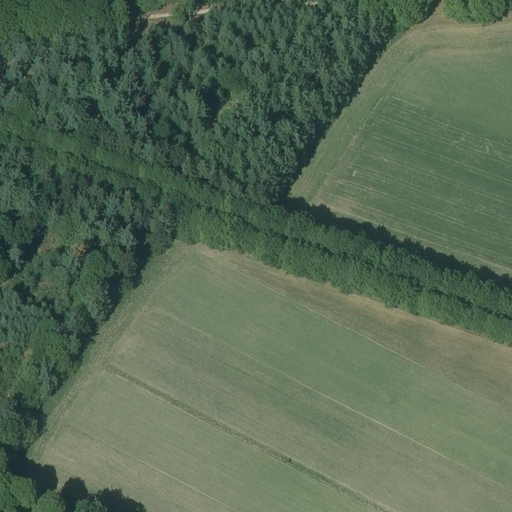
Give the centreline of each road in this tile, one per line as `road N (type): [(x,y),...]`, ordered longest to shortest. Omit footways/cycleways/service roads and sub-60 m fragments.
road 1 (track): [(511,325),(0,147)]
road 2 (track): [(0,27),(363,0)]
